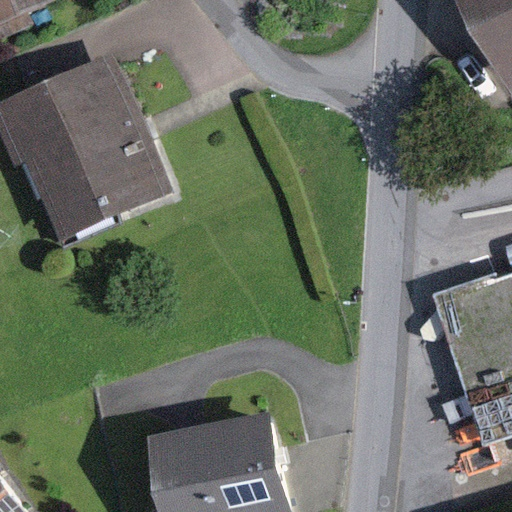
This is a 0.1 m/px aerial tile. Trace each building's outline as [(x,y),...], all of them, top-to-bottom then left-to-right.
[(0,0),(0,36),(3,42),(74,2),(73,0),(0,0)] [(511,0),(489,0),(511,41),(511,0)] [(199,209),(136,60),(18,110),(44,171),(60,164),(97,251),(199,209)] [(511,275),(453,291),(500,438),(511,435),(511,275)] [(312,511),(295,415),(173,437),(186,511),(312,511)] [(0,511),(46,511),(0,452),(0,511)]
